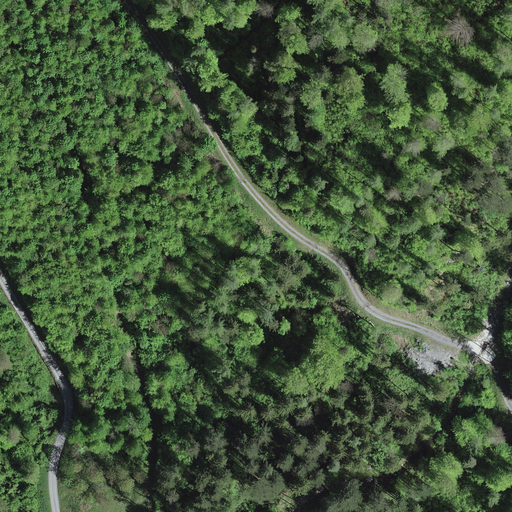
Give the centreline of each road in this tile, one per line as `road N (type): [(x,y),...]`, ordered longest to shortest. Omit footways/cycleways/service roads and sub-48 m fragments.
road 1 (track): [(128,0),(237,173),(281,224),(337,259),(371,308),(492,361),(511,406)]
road 2 (unclassified): [(56,511),(54,458),(69,398),(0,273)]
